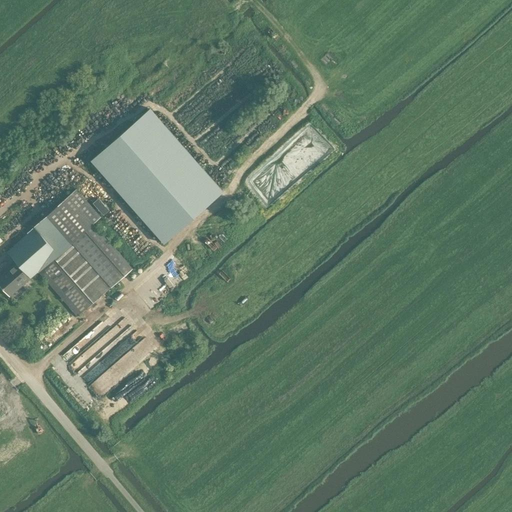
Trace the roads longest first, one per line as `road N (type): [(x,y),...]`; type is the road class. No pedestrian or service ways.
road 1 (unclassified): [(141,511),(0,345)]
road 2 (track): [(511,395),(357,511)]
